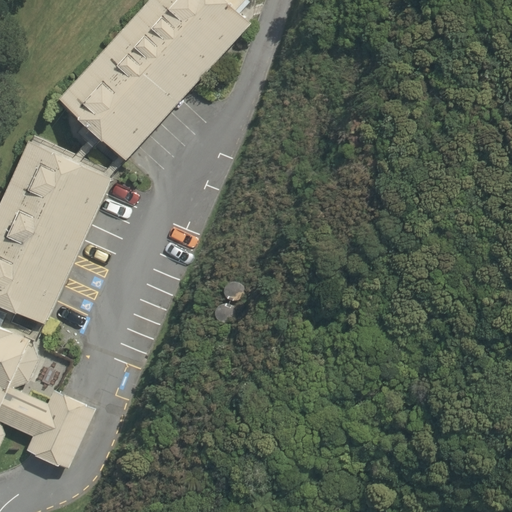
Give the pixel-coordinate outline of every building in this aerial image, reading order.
[(156,0),(65,100),(87,120),(86,121),(88,123),(111,144),(112,143),(133,162),(196,93),(258,25),(242,10),(249,0),(156,0)] [(118,179),(35,141),(0,219),(0,303),(26,315),(27,313),(52,325),(55,319),(117,181),(118,179)] [(247,293),(247,290),(246,287),(243,284),(240,283),(237,282),(234,283),(231,284),(229,287),(228,290),(227,293),(228,296),(230,299),(232,301),(235,302),(239,302),(242,301),(245,299),(246,296),(247,293)] [(238,315),(238,312),(237,309),(234,306),(231,304),(228,304),(225,305),(222,306),(220,308),(219,311),(218,315),(219,318),(221,321),(223,323),(226,324),(230,324),(233,323),(236,321),(237,318),(238,315)] [(36,348),(39,341),(0,322),(0,455),(7,440),(3,421),(18,388),(34,383),(43,360),(36,348)] [(18,388),(3,421),(38,436),(31,451),(41,456),(41,457),(52,462),(64,468),(66,465),(74,468),(100,411),(92,408),(93,406),(80,400),(63,392),(58,390),(52,404),(18,388)]
